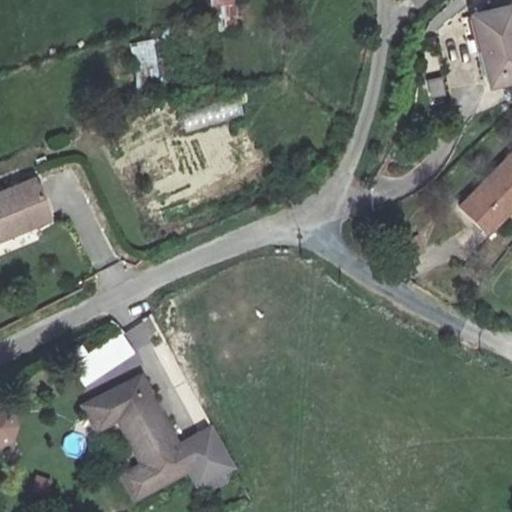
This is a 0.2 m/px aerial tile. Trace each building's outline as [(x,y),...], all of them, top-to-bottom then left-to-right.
[(491,0),(494,10),(476,15),(494,87),(511,82),(511,7),(510,0),(491,0)] [(218,31),(237,29),(234,6),(216,8),(218,31)] [(137,79),(157,78),(155,42),(135,43),(137,79)] [(440,77),(425,80),(429,102),(444,99),(440,77)] [(182,119),(186,132),(241,116),(238,103),(182,119)] [(511,151),(461,207),(490,233),(511,208),(511,151)] [(37,178),(0,194),(0,241),(55,217),(37,178)] [(144,463),(126,475),(122,477),(135,502),(139,500),(193,470),(202,485),(236,466),(216,431),(183,450),(144,374),(87,403),(84,405),(97,429),(100,426),(119,417),(144,463)] [(0,448),(19,442),(6,404),(0,406),(0,448)] [(32,494),(47,497),(51,481),(35,477),(32,494)]
